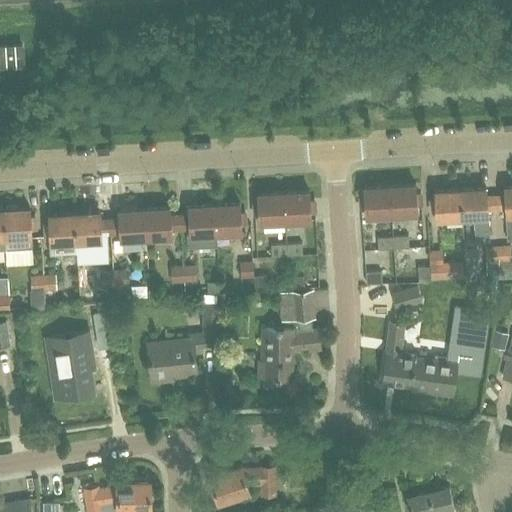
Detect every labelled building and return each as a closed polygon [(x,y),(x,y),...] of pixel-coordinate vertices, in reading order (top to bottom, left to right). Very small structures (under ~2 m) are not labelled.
[(416,183),(390,185),(392,213),(417,212),(417,205),(422,205),(421,190),(416,191),(416,183)] [(505,193),(501,194),(502,208),(506,207),(508,240),(511,239),(511,184),(505,185),(505,193)] [(392,213),(390,185),(365,186),(365,194),(360,195),(361,209),(366,208),(366,215),(392,213)] [(486,187),(461,188),(462,217),(474,216),(475,241),(489,240),(487,208),(491,208),(490,195),(486,195),(486,187)] [(436,198),(432,198),(432,212),(437,212),(437,218),(462,217),(461,188),(435,189),(436,198)] [(310,189),(285,191),(286,220),(312,218),(312,211),(316,211),(315,198),(311,198),(310,189)] [(285,191),(259,193),(260,201),(255,201),(256,215),(260,215),(261,222),(286,220),(285,191)] [(240,201),(215,203),(217,232),(242,230),(242,224),(246,224),(245,210),(241,211),(240,201)] [(191,214),(187,214),(187,227),(191,227),(191,232),(188,232),(189,247),(217,245),(217,232),(215,203),(190,204),(191,214)] [(0,249),(8,249),(7,237),(7,223),(6,208),(4,208),(4,206),(0,205),(0,249)] [(7,208),(6,208),(7,223),(7,237),(8,249),(32,247),(31,235),(33,235),(32,228),(37,228),(37,221),(36,215),(31,215),(31,206),(17,207),(17,205),(7,206),(7,208)] [(171,206),(145,207),(147,236),(172,235),(171,228),(176,228),(175,215),(171,215),(171,206)] [(121,218),(117,218),(117,231),(121,231),(122,238),(147,236),(145,207),(120,209),(121,218)] [(101,209),(75,211),(77,240),(103,239),(102,232),(106,232),(106,219),(102,219),(101,209)] [(51,222),(46,222),(47,235),(51,235),(52,242),(77,240),(75,211),(51,213),(51,222)] [(409,234),(393,235),(394,247),(410,246),(409,234)] [(393,235),(377,236),(378,248),(394,247),(393,235)] [(302,242),(286,243),(287,255),(303,254),(302,242)] [(286,243),(271,244),(272,255),(287,255),(286,243)] [(511,273),(511,259),(510,245),(498,246),(500,276),(511,275),(511,273)] [(485,247),(487,277),(500,276),(498,246),(485,247)] [(443,262),(442,248),(429,249),(430,265),(430,266),(431,279),(464,277),(463,261),(443,262)] [(252,260),(239,261),(241,277),(254,276),(252,260)] [(183,264),(170,265),(171,281),(184,280),(183,264)] [(197,280),(196,264),(183,264),(184,280),(197,280)] [(430,265),(418,266),(419,281),(431,280),(431,279),(430,266),(430,265)] [(127,285),(125,268),(113,269),(115,285),(127,285)] [(113,269),(100,270),(101,286),(115,285),(113,269)] [(382,270),(366,270),(366,282),(382,282),(382,270)] [(57,302),(56,272),(44,273),(46,301),(46,303),(57,302)] [(43,273),(30,274),(32,302),(46,301),(43,273)] [(267,274),(254,274),(255,290),(267,290),(267,274)] [(304,275),(288,276),(289,288),(305,287),(304,275)] [(8,281),(0,281),(0,309),(9,309),(8,281)] [(208,292),(219,292),(219,281),(208,281),(208,292)] [(417,284),(391,291),(395,308),(422,301),(417,284)] [(296,318),(297,331),(293,331),(292,327),(263,327),(263,359),(268,359),(267,375),(292,376),(292,347),(310,344),(311,348),(322,347),(320,328),(313,329),(311,318),(316,318),(313,289),(279,291),(281,319),(296,318)] [(202,301),(202,318),(205,318),(204,331),(190,333),(190,337),(148,341),(152,375),(172,373),(172,374),(198,372),(195,343),(206,344),(218,344),(218,318),(218,301),(202,301)] [(392,320),(384,381),(411,385),(411,390),(453,396),(457,372),(481,375),(490,310),(454,304),(447,355),(434,353),(434,358),(417,356),(417,352),(400,350),(404,321),(392,320)] [(98,348),(112,346),(108,310),(92,312),(98,348)] [(7,318),(0,319),(0,345),(11,344),(7,318)] [(92,366),(97,365),(91,328),(47,335),(50,351),(57,350),(64,395),(96,390),(92,366)] [(493,345),(503,348),(508,332),(497,329),(493,345)] [(263,493),(276,493),(275,465),(262,464),(262,466),(243,466),(242,463),(210,473),(219,500),(250,491),(248,483),(263,482),(263,493)] [(341,464),(327,465),(330,496),(350,494),(349,482),(342,482),(341,464)] [(119,480),(119,484),(100,485),(100,483),(85,485),(87,511),(103,511),(103,510),(116,510),(116,508),(152,507),(151,479),(119,480)] [(411,511),(445,511),(444,507),(455,505),(450,483),(407,493),(411,511)] [(32,511),(30,497),(0,502),(0,511),(32,511)]
